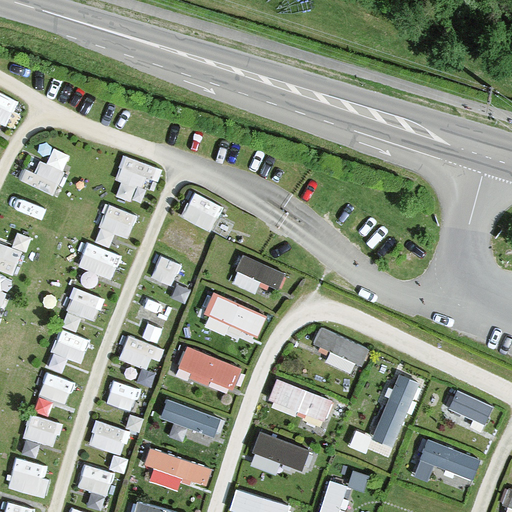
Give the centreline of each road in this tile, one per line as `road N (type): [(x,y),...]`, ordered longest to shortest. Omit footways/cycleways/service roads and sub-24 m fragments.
road 1 (residential): [(491,150),(469,224),(474,290),(402,291),(367,277),(285,211),(0,81)]
road 2 (secondary): [(6,0),(491,150)]
